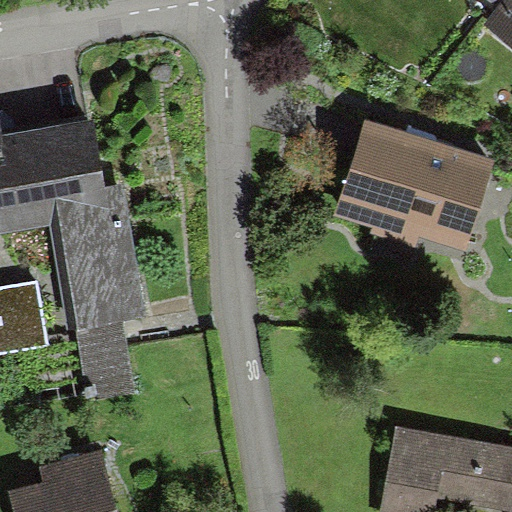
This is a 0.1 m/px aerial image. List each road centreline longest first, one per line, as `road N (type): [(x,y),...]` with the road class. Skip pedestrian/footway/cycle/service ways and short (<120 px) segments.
road 1 (residential): [(215,9),(233,328),(262,511)]
road 2 (residential): [(215,9),(0,34)]
